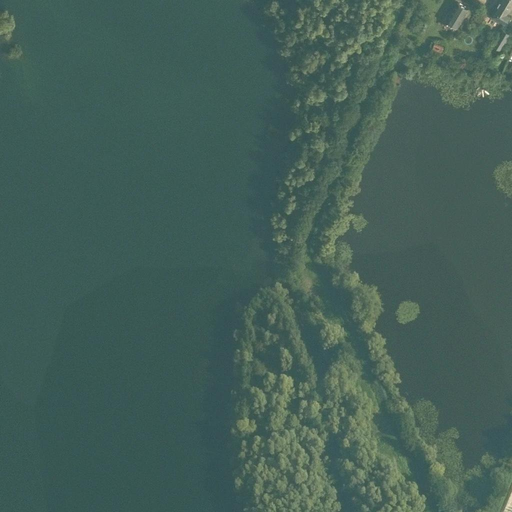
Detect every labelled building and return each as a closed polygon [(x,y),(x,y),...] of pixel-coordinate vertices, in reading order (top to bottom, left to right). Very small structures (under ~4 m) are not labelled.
[(469,6),(458,0),(448,17),(458,23),(469,6)] [(511,11),(511,6),(511,4),(511,0),(500,0),(491,15),(505,23),(511,11)] [(481,24),(488,9),(480,6),(473,22),(474,23),(473,24),(476,25),(477,22),(481,24)] [(502,48),(505,50),(507,46),(504,45),(511,33),(503,28),(492,44),(501,50),(502,48)] [(434,42),(432,49),(441,52),(444,46),(434,42)]
